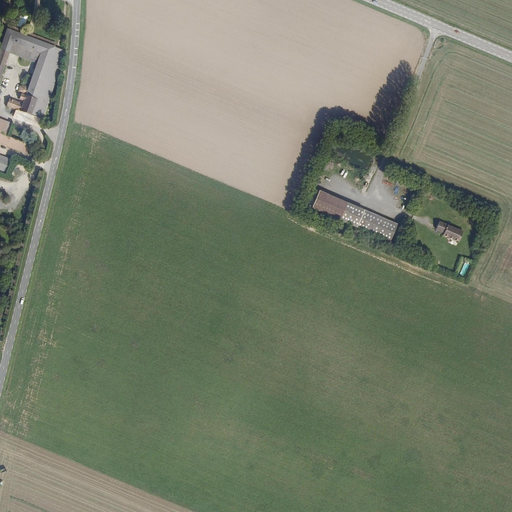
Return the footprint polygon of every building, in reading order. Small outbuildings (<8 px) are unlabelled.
[(22,14),(19,23),(25,25),(28,16),(22,14)] [(26,31),(25,32),(8,26),(7,29),(56,47),(57,45),(32,35),(32,33),(31,32),(26,31)] [(37,28),(35,33),(45,36),(47,31),(37,28)] [(64,51),(56,47),(7,29),(0,50),(0,103),(1,99),(0,98),(0,82),(10,53),(11,48),(13,49),(16,43),(18,44),(14,54),(33,62),(37,52),(41,53),(38,64),(29,86),(25,84),(21,86),(19,91),(22,94),(20,99),(21,100),(20,103),(10,99),(7,107),(24,113),(29,115),(42,120),(64,51)] [(33,62),(38,64),(41,53),(37,52),(33,62)] [(7,136),(11,125),(0,119),(0,142),(27,154),(30,146),(7,136)] [(0,170),(6,173),(11,159),(0,154),(0,170)] [(393,241),(400,224),(322,190),(315,207),(393,241)] [(457,241),(461,232),(437,221),(434,229),(443,233),(442,234),(457,241)] [(464,276),(469,265),(464,263),(459,274),(464,276)]
